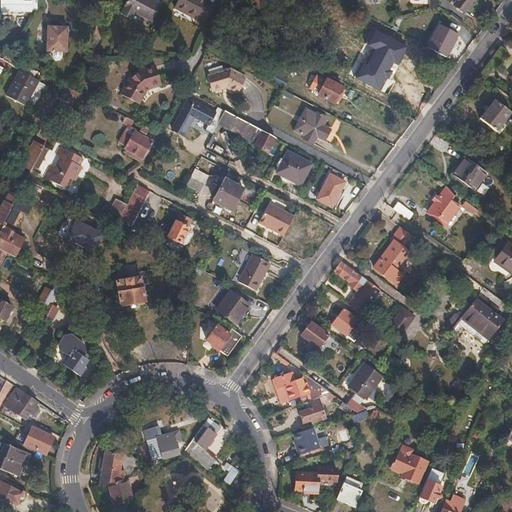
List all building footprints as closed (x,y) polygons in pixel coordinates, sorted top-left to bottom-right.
[(31,11),(30,0),(3,0),(4,11),(31,11)] [(162,6),(150,0),(128,0),(123,10),(124,11),(121,17),(130,22),(133,15),(152,24),(162,6)] [(212,7),(205,3),(206,1),(204,0),(179,0),(174,9),(196,20),(197,19),(204,23),(212,7)] [(470,17),(482,0),(456,0),(453,5),(470,17)] [(447,58),(459,35),(440,25),(428,48),(447,58)] [(67,52),(68,27),(47,26),(47,36),(47,41),(47,52),(67,52)] [(96,45),(105,29),(97,26),(92,35),(88,33),(83,43),(96,45)] [(408,46),(375,31),(370,41),(380,46),(369,70),(360,66),(355,78),(384,91),(393,70),(389,70),(393,61),(400,64),(408,46)] [(285,62),(289,55),(276,48),(273,55),(285,62)] [(160,87),(153,68),(138,72),(127,79),(119,94),(124,97),(123,98),(124,102),(129,104),(132,104),(134,102),(138,104),(144,93),(146,92),(148,90),(160,87)] [(246,79),(230,70),(207,77),(212,93),(224,90),(225,88),(238,95),(246,79)] [(39,82),(20,72),(7,97),(26,107),(30,98),(39,82)] [(342,89),(333,84),(335,79),(328,76),(318,96),(333,105),(334,102),(337,104),(343,92),(343,91),(341,90),(342,89)] [(35,102),(44,85),(39,82),(30,98),(35,102)] [(301,96),(305,88),(295,83),(290,90),(301,96)] [(66,103),(73,90),(67,87),(61,100),(62,101),(57,110),(61,112),(66,103)] [(77,108),(84,96),(73,90),(66,103),(77,108)] [(215,113),(189,99),(172,129),(183,135),(194,116),(209,124),(205,131),(212,135),(220,120),(224,112),(217,108),(215,113)] [(498,131),(511,113),(496,100),(482,119),(498,131)] [(298,135),(310,112),(305,109),(292,131),(298,135)] [(324,140),(329,130),(322,126),(326,119),(315,113),(315,114),(310,112),(298,135),(303,137),(302,139),(312,145),(317,136),(324,140)] [(274,138),(254,128),(228,114),(224,122),(227,124),(239,130),(238,133),(256,142),(255,145),(267,152),(274,138)] [(134,122),(125,117),(123,122),(131,126),(134,122)] [(143,159),(152,142),(147,139),(151,131),(142,126),(138,135),(133,132),(131,137),(129,136),(128,138),(125,137),(122,142),(127,144),(124,149),(143,159)] [(50,135),(40,131),(38,136),(47,140),(50,135)] [(33,167),(43,147),(34,142),(24,162),(33,167)] [(75,165),(79,158),(55,146),(51,153),(56,155),(49,168),(45,166),(40,176),(63,189),(68,179),(71,173),(73,174),(77,166),(75,165)] [(302,183),(312,165),(288,152),(276,173),(292,181),(293,179),(302,183)] [(474,191),(487,174),(465,158),(452,175),(474,191)] [(202,184),(207,175),(194,168),(190,177),(202,184)] [(337,201),(346,182),(329,174),(321,192),(337,201)] [(198,192),(202,184),(190,177),(186,185),(198,192)] [(21,191),(23,185),(24,184),(17,180),(10,192),(18,196),(21,191)] [(42,188),(26,180),(24,184),(23,185),(40,193),(42,188)] [(237,200),(242,190),(224,180),(218,190),(237,200)] [(134,212),(146,190),(136,184),(122,210),(126,212),(128,209),(134,212)] [(39,200),(43,189),(42,188),(40,193),(23,185),(21,191),(24,193),(39,200)] [(455,214),(459,207),(452,201),(456,195),(447,188),(440,197),(436,203),(429,212),(436,217),(435,219),(443,225),(444,224),(446,225),(451,219),(455,222),(458,217),(455,214)] [(231,212),(237,200),(218,190),(212,202),(231,212)] [(0,230),(2,226),(18,196),(10,192),(5,201),(4,201),(0,208),(0,230)] [(480,212),(466,202),(463,206),(477,216),(480,212)] [(283,236),(293,217),(268,204),(259,224),(283,236)] [(408,212),(396,204),(391,211),(404,219),(408,212)] [(180,244),(195,215),(182,208),(167,237),(180,244)] [(107,233),(75,218),(66,240),(97,254),(107,233)] [(23,238),(2,226),(0,230),(0,239),(1,237),(19,247),(23,238)] [(411,236),(399,227),(395,232),(407,241),(411,236)] [(407,241),(395,232),(390,240),(393,242),(398,246),(402,248),(403,247),(407,241)] [(19,247),(1,237),(0,239),(0,249),(6,252),(14,257),(19,247)] [(398,269),(408,255),(411,252),(403,247),(402,248),(398,246),(393,242),(373,268),(389,279),(390,278),(398,283),(404,276),(397,271),(398,269)] [(511,244),(509,242),(494,261),(511,273),(511,244)] [(254,291),(269,265),(251,255),(237,282),(254,291)] [(377,288),(359,274),(342,261),(334,271),(349,283),(348,286),(359,294),(350,306),(359,313),(377,288)] [(145,302),(141,277),(118,281),(122,306),(145,302)] [(44,303),(53,286),(50,284),(48,288),(46,287),(39,301),(44,303)] [(45,315),(57,293),(55,292),(57,288),(57,287),(53,286),(44,303),(39,312),(45,315)] [(364,316),(382,292),(377,288),(359,313),(362,315),(364,316)] [(234,322),(248,304),(231,291),(217,310),(234,322)] [(495,316),(500,310),(481,294),(465,311),(470,315),(465,320),(490,340),(503,323),(495,316)] [(0,318),(4,321),(12,307),(3,301),(2,302),(0,301),(0,318)] [(401,335),(415,317),(403,308),(389,327),(401,335)] [(347,335),(358,320),(343,309),(341,312),(332,325),(347,335)] [(465,320),(470,315),(465,311),(461,316),(465,320)] [(318,348),(327,335),(311,322),(301,335),(309,341),(305,347),(316,355),(320,350),(318,348)] [(227,357),(242,337),(233,330),(230,335),(216,325),(206,339),(212,344),(211,346),(218,351),(219,350),(227,357)] [(84,358),(86,355),(84,348),(73,340),(64,341),(59,350),(59,356),(67,360),(64,365),(80,376),(85,368),(83,367),(88,361),(84,358)] [(366,399),(383,377),(365,364),(348,386),(366,399)] [(490,380),(493,374),(487,370),(483,376),(490,380)] [(330,392),(304,374),(301,379),(295,380),(292,372),(274,377),(277,387),(285,385),(290,399),(308,393),(311,400),(330,392)] [(290,399),(285,385),(277,387),(274,377),(271,378),(280,403),(290,399)] [(37,401),(17,387),(8,400),(16,405),(12,411),(25,420),(37,401)] [(325,417),(321,404),(337,397),(330,392),(311,400),(306,402),(308,409),(305,410),(300,412),(302,418),(304,422),(311,420),(312,422),(325,417)] [(368,409),(352,397),(347,405),(358,413),(368,409)] [(414,415),(419,402),(408,397),(402,410),(414,415)] [(16,405),(8,400),(4,405),(12,411),(16,405)] [(221,427),(207,417),(203,423),(216,433),(221,427)] [(205,448),(216,433),(203,423),(192,439),(205,448)] [(174,442),(170,426),(160,429),(159,425),(146,429),(149,439),(157,437),(160,446),(158,446),(161,458),(179,452),(175,441),(174,442)] [(320,448),(313,427),(293,434),(295,440),(297,446),(295,447),(298,455),(320,448)] [(46,454),(53,437),(32,428),(31,430),(28,429),(26,435),(29,436),(24,445),(46,454)] [(216,457),(205,448),(192,439),(183,452),(191,457),(199,464),(207,470),(216,457)] [(17,476),(23,462),(25,463),(29,454),(1,443),(0,445),(0,468),(8,472),(17,476)] [(120,470),(122,452),(104,450),(103,458),(100,457),(99,466),(102,467),(102,471),(105,471),(103,484),(107,483),(117,480),(124,478),(124,470),(120,470)] [(418,485),(428,461),(426,460),(426,459),(412,453),(411,455),(400,451),(396,459),(396,460),(395,459),(390,469),(403,474),(410,477),(409,480),(418,485)] [(217,476),(229,485),(239,470),(226,462),(217,476)] [(440,491),(443,483),(440,481),(444,470),(433,465),(428,477),(429,477),(420,498),(422,498),(421,500),(421,501),(422,503),(424,504),(425,504),(426,503),(427,503),(428,501),(434,504),(437,498),(438,498),(439,498),(440,498),(441,497),(442,496),(442,495),(442,494),(441,492),(440,491)] [(318,494),(319,481),(339,483),(340,471),(329,470),(329,469),(320,468),(319,475),(297,473),(296,491),(309,492),(309,494),(318,494)] [(360,491),(363,483),(346,476),(336,499),(355,507),(361,492),(360,491)] [(132,498),(126,477),(124,478),(117,480),(107,483),(113,504),(132,498)] [(16,503),(22,492),(21,491),(0,480),(0,494),(0,495),(0,496),(0,499),(7,503),(8,499),(16,503)] [(511,511),(511,487),(510,486),(501,506),(509,510),(508,511),(511,511)] [(461,510),(464,501),(453,496),(451,503),(446,501),(445,503),(461,510)] [(459,511),(461,510),(445,503),(443,509),(442,508),(440,511),(459,511)]
